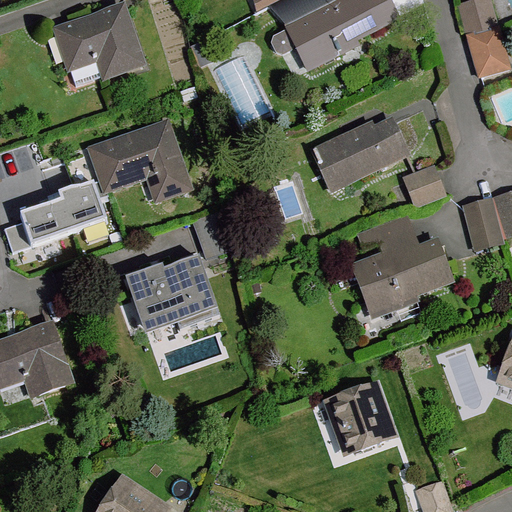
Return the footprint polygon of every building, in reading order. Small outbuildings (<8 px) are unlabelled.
[(270,10),(307,75),(401,23),(387,0),(264,0),(253,6),(259,16),(270,10)] [(468,35),(500,26),(492,0),(476,0),(459,5),(468,35)] [(127,7),(52,33),(67,77),(94,68),(100,86),(149,70),(127,7)] [(467,36),(479,79),(511,69),(511,67),(500,26),(468,35),(467,36)] [(390,120),(312,154),(330,197),(409,163),(390,120)] [(169,124),(86,152),(101,199),(146,184),(154,207),(193,195),(169,124)] [(415,208),(448,197),(437,166),(404,177),(415,208)] [(5,229),(14,252),(107,219),(93,179),(60,191),(62,196),(20,211),(24,222),(5,229)] [(494,200),(504,241),(511,238),(511,191),(493,196),(494,200)] [(463,207),(474,252),(505,244),(504,241),(494,200),(463,207)] [(384,260),(351,273),(370,322),(454,290),(435,244),(419,251),(407,221),(359,239),(365,255),(380,250),(384,260)] [(200,261),(128,285),(143,330),(173,321),(179,338),(221,324),(200,261)] [(52,325),(0,344),(0,393),(26,384),(35,407),(77,391),(52,325)] [(511,346),(496,391),(511,396),(511,346)] [(397,447),(379,389),(323,407),(341,465),(397,447)] [(162,511),(119,482),(98,511),(162,511)] [(451,511),(442,484),(417,493),(423,511),(451,511)]
